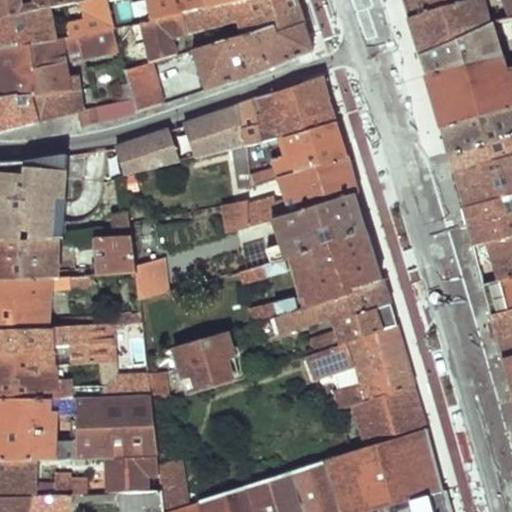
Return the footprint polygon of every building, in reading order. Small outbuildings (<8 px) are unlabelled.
[(0,0),(0,19),(49,7),(74,1),(74,0),(0,0)] [(82,0),(86,18),(74,21),(76,33),(114,26),(106,0),(82,0)] [(148,19),(141,20),(144,34),(150,61),(176,54),(172,36),(248,19),(252,35),(302,21),(297,7),(295,0),(247,0),(183,13),(148,19)] [(183,13),(179,0),(143,0),(148,19),(183,13)] [(179,0),(183,13),(247,0),(179,0)] [(402,0),(404,5),(409,20),(471,0),(402,0)] [(414,37),(419,53),(492,22),(483,0),(471,0),(409,20),(414,37)] [(0,48),(54,38),(49,7),(0,19),(0,48)] [(141,20),(130,22),(133,36),(144,34),(141,20)] [(185,60),(195,57),(204,88),(242,77),(312,51),(307,35),(302,21),(252,35),(184,53),(185,60)] [(427,76),(501,65),(507,63),(492,22),(419,53),(423,65),(427,76)] [(82,50),(83,54),(120,47),(114,26),(76,33),(54,38),(0,48),(0,93),(22,93),(23,97),(78,94),(77,77),(69,78),(67,62),(65,62),(64,54),(82,50)] [(173,63),(180,61),(178,54),(176,54),(150,61),(125,69),(129,81),(136,109),(166,100),(157,72),(173,67),(173,63)] [(511,75),(505,78),(501,65),(427,76),(436,105),(444,131),(511,110),(511,75)] [(326,90),(323,78),(276,95),(281,117),(330,101),(326,90)] [(118,83),(121,98),(83,110),(83,125),(136,109),(129,81),(118,83)] [(0,132),(83,110),(83,93),(78,94),(23,97),(22,93),(0,93),(0,132)] [(330,101),(281,117),(276,95),(262,99),(273,142),(280,140),(285,138),(336,121),(333,112),(330,101)] [(262,99),(239,107),(250,150),(254,149),(273,142),(262,99)] [(239,107),(119,148),(122,178),(125,177),(243,152),(250,150),(239,107)] [(511,110),(444,131),(448,145),(451,160),(511,140),(511,110)] [(339,130),(336,121),(285,138),(290,155),(341,139),(339,130)] [(285,138),(280,140),(285,157),(290,155),(285,138)] [(344,148),(341,139),(290,155),(291,160),(287,161),(285,157),(270,161),(272,175),(250,181),(252,189),(287,177),(347,158),(344,148)] [(454,168),(456,176),(511,159),(511,140),(451,160),(454,168)] [(243,152),(247,169),(255,166),(254,149),(250,150),(243,152)] [(80,153),(62,156),(59,225),(77,224),(80,153)] [(353,177),(347,158),(287,177),(298,215),(354,197),(359,196),(353,177)] [(511,159),(456,176),(461,195),(465,210),(511,197),(511,159)] [(0,246),(58,244),(59,225),(19,228),(23,161),(0,164),(0,246)] [(360,215),(354,197),(298,215),(278,221),(291,259),(365,232),(360,215)] [(468,221),(470,229),(511,218),(511,197),(465,210),(468,221)] [(246,205),(248,228),(278,221),(273,200),(246,205)] [(246,203),(222,208),(227,232),(248,228),(246,205),(246,203)] [(131,240),(129,215),(115,216),(116,241),(131,240)] [(473,239),(475,248),(491,244),(511,238),(511,218),(470,229),(473,239)] [(301,295),(247,312),(250,324),(254,323),(380,283),(373,258),(365,232),(291,259),(278,263),(271,265),(238,274),(242,288),(295,272),(301,295)] [(511,238),(491,244),(501,282),(511,278),(511,238)] [(134,268),(131,240),(116,241),(93,242),(95,276),(135,273),(134,268)] [(59,251),(77,250),(77,243),(58,244),(0,246),(0,284),(58,279),(59,251)] [(135,273),(138,303),(166,295),(161,260),(134,268),(135,273)] [(72,282),(92,281),(92,277),(58,279),(0,284),(0,325),(48,325),(53,287),(72,286),(72,282)] [(489,302),(493,316),(511,311),(511,278),(501,282),(485,286),(489,302)] [(338,338),(311,347),(314,355),(360,340),(354,317),(387,305),(384,294),(380,283),(254,323),(260,342),(332,319),(338,338)] [(390,304),(387,305),(354,317),(360,340),(397,328),(394,316),(390,304)] [(499,339),(504,360),(511,357),(511,311),(493,316),(499,339)] [(52,341),(68,340),(69,362),(98,361),(101,385),(102,397),(148,396),(146,384),(145,369),(117,370),(114,323),(48,325),(0,325),(0,356),(30,355),(30,364),(53,363),(52,341)] [(335,399),(330,400),(334,413),(354,407),(415,388),(406,358),(397,328),(360,340),(314,355),(306,357),(313,379),(353,367),(358,382),(334,390),(335,399)] [(187,395),(232,381),(225,359),(231,358),(222,333),(173,348),(187,395)] [(0,400),(75,398),(102,397),(101,385),(55,386),(53,363),(30,364),(30,355),(0,356),(0,400)] [(159,380),(146,384),(148,396),(149,407),(161,403),(159,380)] [(421,408),(415,388),(354,407),(367,450),(427,431),(421,408)] [(149,407),(148,396),(102,397),(75,398),(75,416),(76,441),(76,461),(105,460),(155,459),(154,451),(149,407)] [(75,398),(0,400),(0,462),(38,462),(76,461),(76,441),(56,440),(56,416),(75,416),(75,398)] [(436,461),(427,431),(367,450),(188,506),(169,511),(372,511),(405,503),(445,492),(436,461)] [(155,459),(156,468),(171,463),(170,448),(154,451),(155,459)] [(105,460),(106,493),(114,492),(121,492),(151,490),(151,476),(157,476),(156,468),(155,459),(105,460)] [(159,490),(161,511),(169,511),(188,506),(180,461),(171,463),(156,468),(157,476),(159,490)] [(49,484),(40,484),(38,462),(0,462),(0,498),(26,497),(89,493),(88,479),(75,479),(75,473),(58,473),(58,486),(49,486),(49,484)] [(161,511),(159,490),(151,490),(121,492),(120,511),(161,511)] [(69,511),(70,501),(114,498),(114,492),(106,493),(89,493),(26,497),(26,511),(69,511)] [(451,511),(445,492),(405,503),(407,511),(451,511)] [(0,511),(11,511),(26,511),(26,497),(0,498),(0,511)]
